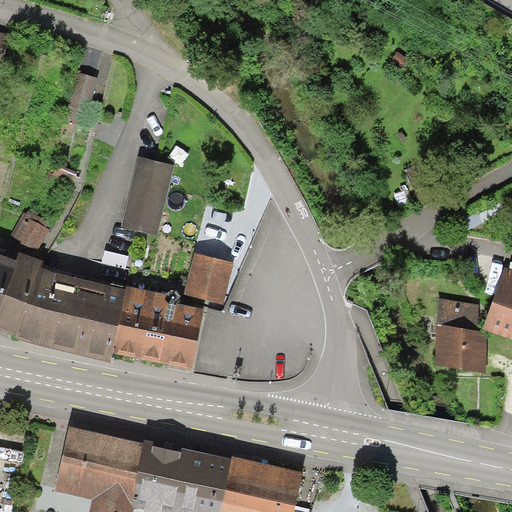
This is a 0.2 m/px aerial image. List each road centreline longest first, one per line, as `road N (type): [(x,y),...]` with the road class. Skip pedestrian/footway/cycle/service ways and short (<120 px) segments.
road 1 (residential): [(0,6),(151,55),(191,82),(260,150),(326,276)]
road 2 (primary): [(0,372),(325,433)]
road 3 (primary): [(325,433),(511,469)]
road 4 (residential): [(326,276),(337,346),(325,433)]
road 5 (track): [(403,235),(511,172)]
